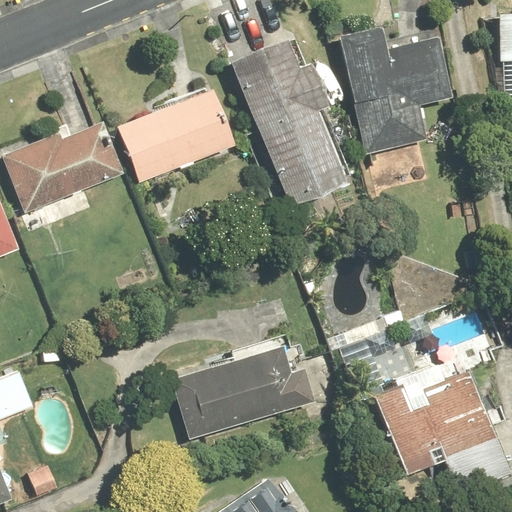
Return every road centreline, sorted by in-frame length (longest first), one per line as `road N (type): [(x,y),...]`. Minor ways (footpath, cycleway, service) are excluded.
road 1 (unknown): [(466,0),(511,213)]
road 2 (unknown): [(511,310),(508,429),(491,511)]
road 3 (residential): [(0,45),(116,0)]
